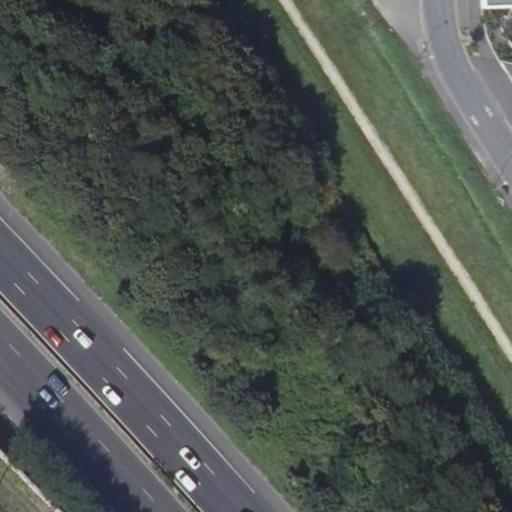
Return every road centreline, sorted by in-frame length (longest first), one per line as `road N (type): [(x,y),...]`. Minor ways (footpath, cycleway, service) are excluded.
road 1 (motorway): [(240,511),(0,250)]
road 2 (motorway): [(0,348),(153,511)]
road 3 (residential): [(511,168),(454,77),(439,0)]
